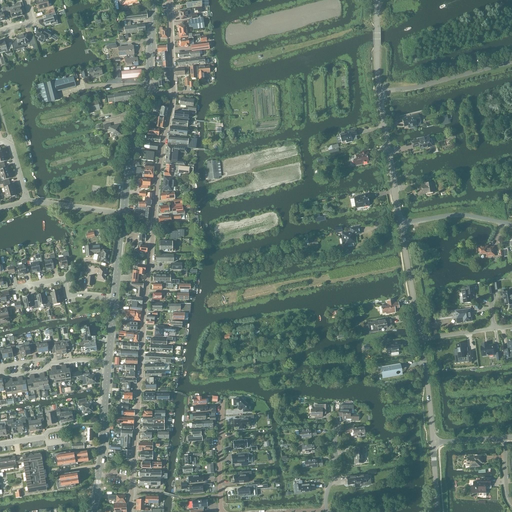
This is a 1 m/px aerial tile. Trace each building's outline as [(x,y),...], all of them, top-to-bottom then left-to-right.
[(39,10),(49,7),(47,0),(40,0),(41,1),(36,2),(39,10)] [(123,10),(127,9),(126,5),(137,2),(136,0),(123,0),(121,1),(123,10)] [(201,0),(202,2),(186,3),(186,9),(198,7),(202,7),(208,6),(208,1),(208,0),(201,0)] [(15,10),(17,17),(23,16),(21,9),(24,8),(22,2),(19,3),(20,5),(14,6),(15,10)] [(14,6),(9,8),(9,6),(5,7),(7,13),(10,12),(12,19),(17,17),(15,10),(14,6)] [(191,15),(190,9),(179,11),(180,20),(188,19),(191,18),(192,19),(197,18),(196,14),(191,15)] [(125,21),(147,19),(147,12),(124,15),(124,17),(125,21)] [(55,13),(46,16),(46,19),(44,20),(45,26),(51,24),(51,28),(58,25),(55,13)] [(179,32),(187,31),(187,27),(189,27),(193,27),(193,30),(204,28),(203,18),(188,20),(189,24),(178,26),(179,32)] [(138,31),(146,30),(145,24),(124,27),(117,27),(118,31),(125,31),(125,34),(126,39),(128,38),(128,34),(138,32),(138,31)] [(39,30),(36,36),(39,38),(37,41),(42,43),(44,41),(46,37),(50,38),(56,41),(58,37),(52,34),(46,30),(44,33),(39,30)] [(26,34),(21,35),(24,45),(24,46),(29,45),(30,46),(33,45),(31,38),(28,39),(26,34)] [(14,43),(12,44),(14,51),(16,50),(19,49),(24,48),(24,45),(21,35),(16,37),(17,42),(14,43)] [(180,40),(180,43),(179,44),(179,45),(180,46),(181,46),(181,47),(185,46),(186,47),(187,47),(188,47),(188,46),(192,45),(192,41),(193,41),(193,38),(180,40)] [(1,41),(0,41),(0,45),(3,55),(5,54),(7,56),(12,54),(9,45),(6,45),(5,41),(2,42),(1,41)] [(127,57),(134,57),(134,54),(133,46),(118,47),(119,56),(126,55),(127,57)] [(190,59),(196,59),(196,58),(200,57),(199,51),(179,53),(179,59),(190,57),(190,59)] [(156,60),(156,63),(161,62),(168,62),(167,52),(161,53),(161,60),(156,60)] [(134,57),(127,57),(127,59),(125,59),(126,68),(138,67),(137,58),(134,59),(134,57)] [(209,65),(198,66),(199,79),(204,79),(203,73),(210,73),(209,65)] [(191,78),(196,78),(196,75),(198,75),(198,70),(198,66),(190,67),(191,78)] [(92,78),(98,76),(98,75),(102,74),(100,67),(90,70),(92,78)] [(122,79),(142,77),(141,70),(122,72),(122,79)] [(159,87),(165,86),(164,83),(170,82),(169,70),(163,70),(164,75),(164,77),(158,78),(158,80),(159,87)] [(47,83),(36,86),(41,104),(52,102),(58,100),(56,92),(76,87),(73,77),(47,84),(47,83)] [(114,95),(115,102),(136,99),(134,92),(114,95)] [(185,99),(185,98),(183,98),(182,99),(181,99),(180,105),(190,107),(190,110),(190,111),(196,111),(196,107),(192,107),(193,100),(185,99)] [(89,112),(100,110),(97,100),(87,102),(89,112)] [(159,109),(161,101),(156,100),(155,104),(152,103),(150,110),(153,111),(152,116),(158,117),(158,116),(167,118),(169,108),(161,107),(161,110),(159,109)] [(174,111),(174,118),(181,119),(189,120),(190,111),(190,110),(182,109),(182,110),(181,112),(174,111)] [(419,114),(402,118),(404,126),(407,125),(408,126),(409,128),(417,126),(421,125),(420,121),(419,114)] [(148,127),(156,129),(157,127),(165,128),(166,119),(161,118),(158,117),(157,126),(149,124),(148,127)] [(187,127),(188,121),(172,119),(172,126),(187,127)] [(111,127),(110,124),(104,125),(105,131),(110,130),(112,137),(121,135),(119,125),(111,127)] [(187,136),(188,129),(170,127),(169,134),(187,136)] [(357,132),(356,129),(344,132),(345,134),(339,135),(340,135),(336,136),(338,142),(341,141),(342,143),(346,141),(346,143),(352,142),(351,141),(356,140),(356,136),(358,136),(357,132)] [(168,145),(187,148),(196,149),(197,139),(193,139),(188,138),(188,139),(169,137),(168,143),(168,145)] [(418,140),(411,142),(413,148),(419,146),(420,150),(434,146),(431,138),(429,139),(429,138),(426,138),(426,137),(418,139),(418,140)] [(157,150),(158,144),(150,143),(150,142),(144,142),(144,145),(150,146),(149,150),(157,150)] [(179,153),(187,154),(187,148),(168,145),(167,145),(165,164),(185,166),(186,161),(178,160),(179,153)] [(153,162),(154,153),(142,151),(141,160),(153,162)] [(355,165),(363,164),(363,163),(368,162),(367,155),(368,155),(368,151),(360,152),(361,154),(356,156),(356,159),(353,160),(355,165)] [(207,162),(208,171),(205,171),(205,181),(209,181),(209,180),(219,179),(217,161),(207,162)] [(6,168),(5,165),(0,166),(0,175),(10,173),(9,168),(6,168)] [(178,174),(187,175),(193,175),(193,168),(188,168),(166,165),(165,171),(164,171),(164,172),(163,175),(164,176),(177,177),(178,174)] [(12,178),(10,173),(0,175),(0,185),(3,185),(10,183),(9,179),(12,178)] [(172,192),(174,177),(164,177),(163,191),(172,192)] [(150,186),(150,180),(140,179),(139,182),(140,182),(140,186),(140,188),(141,188),(142,189),(148,189),(148,186),(150,186)] [(15,189),(13,185),(11,186),(10,183),(3,185),(5,193),(15,191),(15,189)] [(418,196),(422,195),(422,194),(433,192),(431,183),(424,184),(424,185),(421,186),(421,189),(417,189),(418,196)] [(17,198),(15,191),(5,193),(7,198),(12,197),(12,199),(17,198)] [(356,208),(364,207),(364,206),(369,205),(368,198),(370,198),(369,194),(361,195),(362,197),(354,199),(356,208)] [(160,207),(161,209),(160,210),(160,212),(161,213),(179,211),(179,214),(185,213),(184,210),(183,211),(182,204),(160,207)] [(150,219),(151,209),(146,209),(135,208),(134,214),(140,214),(140,212),(144,212),(146,212),(145,218),(150,219)] [(172,220),(181,219),(184,219),(184,215),(181,215),(159,217),(159,223),(167,222),(167,219),(172,220)] [(342,234),(343,239),(341,239),(342,245),(344,244),(344,246),(356,243),(354,235),(360,234),(359,227),(350,229),(351,232),(342,234)] [(184,237),(184,230),(177,230),(177,231),(170,231),(170,239),(174,239),(173,242),(160,242),(160,252),(161,252),(164,252),(172,252),(175,252),(175,247),(174,247),(174,244),(176,244),(176,239),(181,239),(181,237),(184,237)] [(138,243),(138,245),(138,249),(140,249),(139,252),(147,252),(148,246),(142,245),(142,243),(139,243),(138,243)] [(91,248),(91,246),(85,247),(86,256),(92,256),(92,253),(100,253),(100,248),(91,248)] [(482,247),(482,246),(477,246),(477,252),(479,252),(480,255),(487,254),(487,257),(494,256),(494,250),(489,251),(488,246),(482,247)] [(108,263),(110,251),(103,250),(102,256),(98,255),(97,261),(100,261),(108,263)] [(60,268),(68,267),(66,259),(69,259),(69,255),(68,253),(68,252),(63,253),(63,257),(58,258),(60,268)] [(32,273),(40,272),(39,265),(42,264),(40,254),(35,255),(36,262),(31,263),(32,273)] [(46,271),(54,269),(53,262),(56,261),(54,255),(49,256),(50,260),(44,261),(46,271)] [(27,262),(27,260),(21,261),(22,265),(17,266),(19,276),(27,274),(25,267),(28,267),(27,262)] [(187,273),(187,270),(185,270),(185,267),(182,267),(182,264),(172,264),(172,270),(181,270),(181,273),(187,273)] [(145,275),(146,267),(138,266),(137,271),(139,271),(139,272),(133,271),(132,282),(138,283),(139,274),(145,275)] [(104,281),(107,270),(99,268),(97,279),(104,281)] [(175,284),(175,280),(170,280),(170,275),(153,275),(153,281),(164,281),(164,284),(175,284)] [(142,298),(143,284),(131,283),(131,288),(137,288),(136,297),(142,298)] [(464,303),(471,302),(470,295),(474,294),(473,287),(467,288),(467,292),(462,292),(464,303)] [(0,303),(7,302),(6,298),(9,297),(8,291),(2,293),(2,296),(0,296),(0,303)] [(511,291),(506,292),(505,291),(502,291),(502,296),(503,296),(504,306),(509,305),(509,306),(510,306),(510,309),(511,308),(511,291)] [(49,304),(50,304),(53,303),(53,305),(61,303),(58,292),(51,293),(51,296),(48,297),(48,298),(49,304)] [(48,298),(45,299),(44,294),(37,296),(39,306),(43,305),(44,308),(50,306),(50,304),(49,304),(48,298)] [(32,302),(31,297),(23,298),(25,308),(33,307),(33,309),(36,309),(35,301),(32,302)] [(142,305),(142,299),(129,297),(128,300),(132,300),(131,305),(130,305),(130,310),(142,311),(142,306),(137,306),(137,304),(142,305)] [(394,303),(393,300),(387,301),(387,305),(381,306),(382,313),(386,313),(386,314),(395,313),(395,309),(399,308),(398,302),(394,303)] [(0,317),(8,316),(7,309),(0,310),(0,317)] [(470,309),(456,311),(457,319),(457,323),(464,322),(472,321),(470,309)] [(126,310),(121,310),(120,316),(125,317),(134,318),(134,321),(141,321),(142,312),(126,310)] [(8,316),(0,317),(0,324),(10,322),(8,316)] [(154,324),(154,316),(147,316),(146,324),(154,324)] [(374,322),(371,323),(373,332),(378,331),(378,329),(387,328),(386,325),(391,324),(391,320),(386,321),(385,320),(374,322)] [(137,331),(137,323),(127,322),(127,327),(129,328),(129,330),(137,331)] [(163,337),(163,327),(155,326),(155,337),(163,337)] [(81,340),(82,342),(89,341),(92,340),(91,337),(96,336),(96,332),(94,332),(94,327),(84,329),(85,335),(84,335),(84,337),(83,337),(81,340)] [(138,343),(139,333),(123,332),(122,335),(126,336),(126,337),(134,338),(134,342),(138,343)] [(42,344),(43,353),(48,352),(48,349),(51,349),(50,341),(41,342),(42,344)] [(61,341),(60,342),(60,344),(60,345),(61,355),(67,354),(66,352),(70,351),(68,341),(65,342),(65,341),(64,341),(63,341),(61,341)] [(89,344),(89,341),(82,342),(78,343),(79,344),(79,347),(82,346),(83,351),(86,351),(86,353),(97,351),(95,343),(89,344)] [(386,345),(387,355),(392,354),(392,356),(399,355),(398,353),(399,352),(399,347),(401,347),(400,341),(393,342),(393,345),(390,345),(386,345)] [(60,344),(60,342),(55,343),(55,345),(53,345),(53,346),(52,346),(53,354),(56,353),(56,356),(61,355),(60,345),(60,344)] [(43,353),(42,344),(39,345),(39,343),(33,344),(35,352),(38,351),(38,354),(43,353)] [(24,347),(26,355),(31,355),(30,352),(34,352),(32,344),(29,344),(26,344),(27,347),(24,347)] [(457,349),(454,350),(455,356),(458,355),(458,358),(466,357),(467,362),(474,361),(473,351),(468,352),(468,348),(466,348),(465,344),(457,345),(457,349)] [(488,346),(488,344),(481,345),(482,347),(481,347),(482,357),(494,355),(493,345),(488,346)] [(22,348),(21,345),(16,346),(17,354),(20,354),(20,356),(26,355),(24,347),(22,348)] [(172,353),(172,352),(172,346),(151,345),(150,352),(172,353)] [(8,358),(13,357),(13,355),(16,354),(15,349),(15,346),(9,347),(9,349),(7,350),(8,358)] [(8,358),(7,350),(4,350),(4,348),(0,348),(0,356),(2,357),(3,359),(8,358)] [(173,356),(159,355),(159,360),(165,361),(165,364),(173,364),(173,361),(172,361),(173,356)] [(383,367),(382,368),(383,376),(387,375),(388,377),(393,376),(392,372),(400,370),(400,366),(393,367),(393,366),(386,367),(383,367)] [(90,376),(90,373),(82,375),(82,378),(81,378),(82,385),(87,384),(87,385),(97,383),(95,375),(90,376)] [(136,384),(136,379),(122,378),(122,382),(125,382),(125,392),(133,392),(133,384),(136,384)] [(156,378),(149,378),(147,379),(147,382),(146,382),(146,384),(145,385),(145,387),(146,388),(146,390),(156,389),(156,378)] [(132,400),(133,393),(121,393),(121,396),(124,396),(124,399),(122,399),(122,403),(129,404),(129,400),(132,400)] [(87,402),(86,399),(79,400),(79,403),(79,407),(82,406),(84,414),(93,412),(92,404),(90,404),(89,401),(87,402)] [(250,407),(241,399),(233,399),(234,406),(239,406),(239,407),(238,408),(239,409),(240,410),(241,410),(242,410),(242,409),(243,410),(243,413),(250,412),(250,407)] [(328,414),(328,405),(316,405),(315,406),(315,410),(311,410),(311,416),(315,416),(315,419),(319,419),(319,417),(322,417),(322,414),(328,414)] [(352,406),(340,406),(340,410),(339,410),(339,417),(342,417),(342,421),(346,421),(346,419),(351,419),(351,421),(359,421),(359,415),(353,415),(353,414),(352,414),(351,414),(351,409),(353,409),(353,408),(353,407),(353,406),(352,406)] [(65,412),(67,422),(73,421),(72,414),(75,413),(74,407),(68,408),(69,411),(65,412)] [(67,422),(65,412),(62,412),(62,409),(57,410),(56,410),(57,416),(60,416),(61,423),(67,422)] [(54,417),(57,416),(56,410),(51,411),(51,414),(46,414),(48,425),(55,424),(54,417)] [(35,421),(36,431),(42,430),(41,423),(44,422),(43,415),(37,416),(38,420),(35,421)] [(242,420),(235,420),(235,421),(234,421),(234,424),(235,424),(235,427),(239,427),(239,429),(245,429),(245,427),(250,427),(250,420),(254,420),(253,416),(242,416),(242,420)] [(26,425),(25,419),(25,418),(21,418),(21,419),(21,422),(17,423),(18,433),(24,432),(23,426),(26,425)] [(36,431),(35,421),(31,421),(31,418),(25,419),(26,425),(29,425),(30,431),(36,431)] [(18,433),(17,423),(13,423),(13,420),(12,420),(7,420),(8,423),(8,428),(12,427),(13,434),(18,433)] [(213,421),(192,422),(192,428),(207,427),(208,427),(208,429),(213,429),(213,427),(213,421)] [(9,430),(8,428),(8,423),(0,423),(0,433),(0,436),(6,435),(6,430),(9,430)] [(353,429),(353,427),(345,428),(346,432),(353,431),(354,437),(357,436),(357,438),(361,437),(360,435),(365,434),(364,428),(353,429)] [(93,441),(93,429),(87,429),(86,437),(83,437),(82,443),(86,443),(86,441),(93,441)] [(192,435),(194,435),(194,436),(188,437),(188,442),(202,441),(202,436),(201,436),(201,432),(206,432),(206,429),(191,430),(192,435)] [(316,434),(315,430),(310,431),(310,429),(299,431),(295,431),(296,436),(301,435),(302,439),(311,438),(311,435),(316,434)] [(121,430),(116,430),(115,433),(121,434),(121,437),(124,437),(131,438),(132,438),(133,431),(121,430)] [(242,441),(242,440),(238,440),(238,441),(233,441),(233,447),(237,447),(237,448),(242,448),(242,447),(248,448),(247,441),(242,441)] [(160,447),(160,445),(160,443),(139,443),(138,450),(139,450),(139,451),(142,451),(142,450),(152,450),(152,446),(156,446),(156,447),(160,447)] [(313,446),(313,444),(302,446),(302,451),(304,450),(305,454),(314,453),(314,450),(319,449),(318,445),(313,446)] [(364,459),(363,453),(364,453),(364,448),(355,448),(356,452),(352,452),(353,456),(354,456),(355,464),(363,463),(362,459),(364,459)] [(122,450),(116,450),(115,450),(115,454),(121,454),(121,453),(123,453),(122,459),(131,459),(131,451),(122,450)] [(69,452),(52,455),(53,464),(56,463),(56,466),(60,466),(60,467),(77,465),(77,463),(87,461),(86,451),(75,453),(75,457),(73,457),(72,453),(69,454),(69,452)] [(155,456),(155,455),(155,452),(141,452),(140,460),(153,460),(153,456),(155,456)] [(47,491),(41,453),(22,456),(15,457),(0,459),(0,471),(17,469),(16,464),(23,463),(28,494),(47,491)] [(237,455),(232,455),(232,464),(249,463),(249,462),(253,462),(252,454),(250,454),(250,453),(237,454),(237,455)] [(191,459),(191,455),(184,455),(185,465),(191,465),(196,464),(196,458),(191,459)] [(480,467),(480,463),(483,463),(482,456),(476,456),(475,456),(475,458),(467,458),(467,460),(467,465),(468,465),(471,465),(471,467),(480,467)] [(317,461),(316,459),(311,460),(309,460),(305,461),(305,466),(306,469),(317,468),(317,465),(322,464),(321,460),(317,461)] [(184,473),(192,472),(196,472),(196,468),(200,467),(200,464),(190,465),(190,467),(183,467),(184,473)] [(78,472),(61,474),(62,476),(57,477),(58,479),(56,480),(57,489),(70,487),(69,485),(77,484),(77,480),(79,480),(78,472)] [(240,475),(233,476),(233,480),(235,480),(235,483),(240,483),(240,484),(244,483),(249,483),(248,473),(240,473),(240,475)] [(188,478),(187,478),(187,482),(189,482),(189,483),(204,482),(203,475),(188,477),(188,478)] [(364,475),(347,477),(348,486),(355,485),(355,487),(362,486),(362,487),(371,486),(370,479),(368,479),(367,476),(364,476),(364,475)] [(474,486),(472,486),(472,493),(483,493),(483,496),(486,496),(486,493),(486,485),(491,485),(491,479),(482,479),(482,482),(474,482),(474,486)] [(246,489),(237,489),(238,496),(250,495),(250,496),(254,496),(258,496),(257,489),(268,488),(267,484),(260,485),(260,484),(256,485),(246,486),(246,489)] [(295,485),(294,485),(295,494),(296,494),(301,493),(310,492),(310,490),(312,490),(312,489),(315,489),(315,488),(315,484),(310,485),(310,484),(298,485),(295,486),(295,485)] [(202,486),(189,487),(190,494),(203,493),(202,486)] [(158,504),(158,497),(145,496),(145,500),(136,500),(136,511),(148,511),(148,508),(145,508),(145,505),(150,506),(150,503),(158,504)] [(192,504),(192,506),(192,508),(198,508),(198,510),(200,510),(204,509),(204,507),(207,507),(207,504),(208,504),(207,503),(207,500),(192,502),(192,504)]
